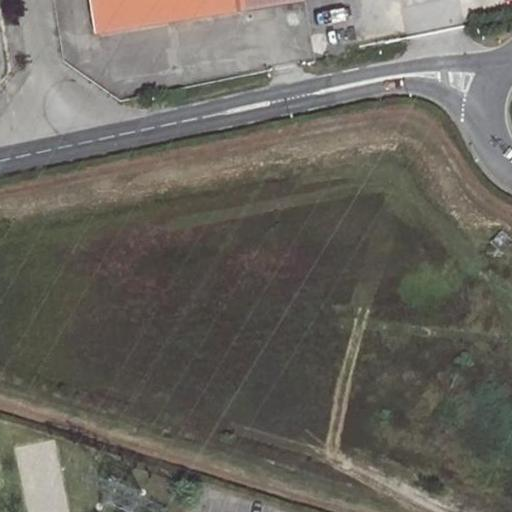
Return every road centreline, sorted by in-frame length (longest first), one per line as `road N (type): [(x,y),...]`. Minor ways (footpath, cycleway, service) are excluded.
road 1 (unclassified): [(50,149),(390,79),(439,75),(490,91)]
road 2 (residential): [(50,149),(25,0)]
